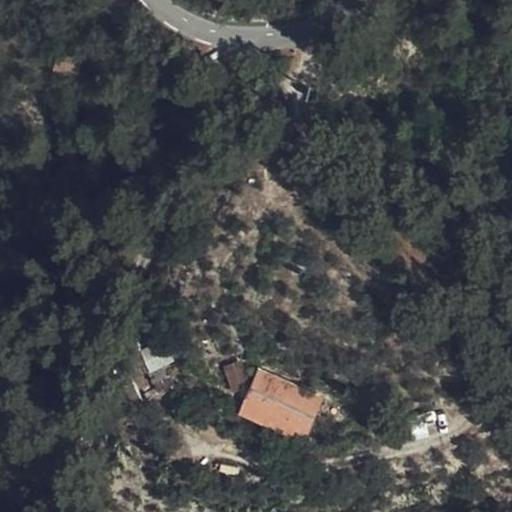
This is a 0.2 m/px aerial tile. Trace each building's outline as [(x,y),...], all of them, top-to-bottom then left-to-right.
[(81,56),(57,49),(53,65),(77,71),(81,56)] [(144,374),(169,363),(160,342),(135,352),(144,374)] [(239,356),(227,366),(238,380),(250,370),(239,356)] [(321,392),(253,370),(240,408),(308,430),(321,392)] [(305,437),(308,430),(240,408),(238,414),(272,426),(305,437)]
